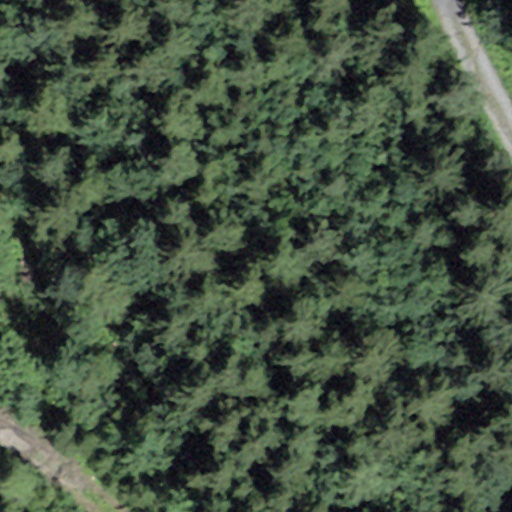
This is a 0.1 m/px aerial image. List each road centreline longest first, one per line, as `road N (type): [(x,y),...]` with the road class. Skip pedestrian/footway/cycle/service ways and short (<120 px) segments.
road 1 (track): [(511,158),(444,0)]
road 2 (track): [(0,426),(112,511)]
